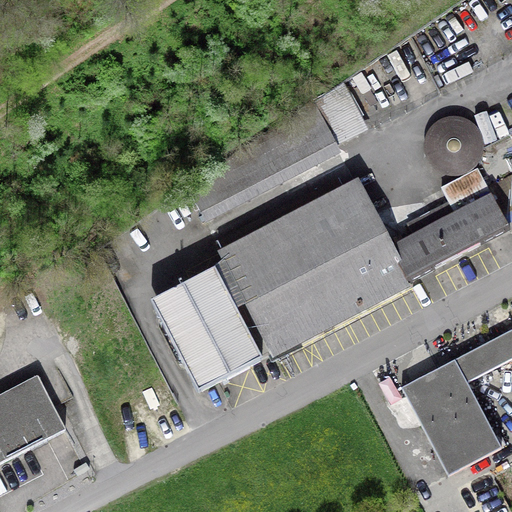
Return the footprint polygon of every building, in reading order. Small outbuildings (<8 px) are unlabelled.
[(200,216),(359,136),(341,101),(182,180),(200,216)] [(368,182),(228,263),(232,270),(281,356),(511,224),(511,217),(485,171),(444,194),(459,220),(407,250),(368,182)] [(232,270),(166,307),(216,393),(281,356),(232,270)] [(511,339),(406,395),(449,476),(499,449),(465,385),(511,359),(511,339)] [(44,379),(0,402),(0,473),(74,434),(44,379)]
